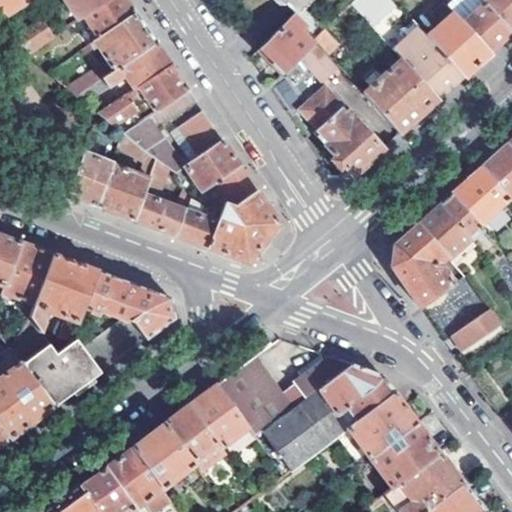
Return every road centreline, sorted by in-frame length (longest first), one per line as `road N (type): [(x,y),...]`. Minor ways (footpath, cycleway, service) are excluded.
road 1 (residential): [(335,244),(170,0)]
road 2 (tertiary): [(0,494),(197,350)]
road 3 (tertiary): [(335,244),(511,85)]
road 4 (tertiary): [(189,271),(0,200)]
road 5 (tertiary): [(511,483),(410,351)]
road 6 (tertiary): [(410,351),(265,298)]
road 7 (tertiary): [(410,351),(335,244)]
